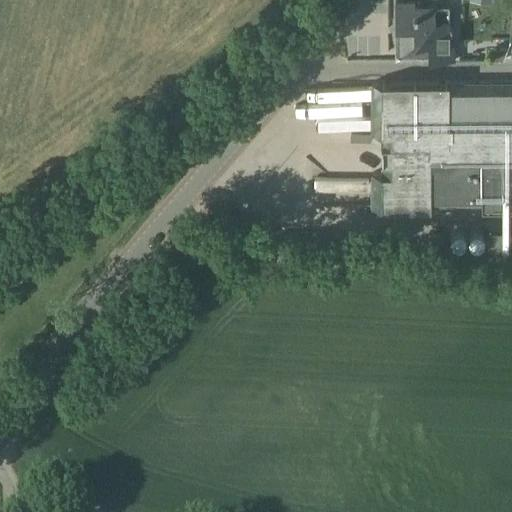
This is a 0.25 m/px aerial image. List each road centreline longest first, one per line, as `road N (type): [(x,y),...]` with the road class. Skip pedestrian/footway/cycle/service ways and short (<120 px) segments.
road 1 (secondary): [(0,432),(157,218),(351,0)]
road 2 (unknown): [(209,160),(251,188),(337,215),(511,217)]
road 3 (unknown): [(325,28),(409,64),(511,67)]
